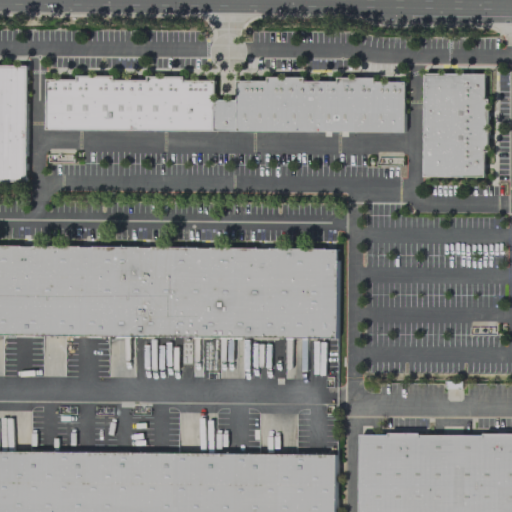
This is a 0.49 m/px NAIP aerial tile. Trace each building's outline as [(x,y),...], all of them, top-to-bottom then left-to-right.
[(0,64),(26,64),(26,181),(0,181),(0,64)] [(423,175),(484,176),(485,72),(424,72),(423,175)] [(405,81),(404,131),(45,129),(45,78),(214,79),(214,98),(236,99),(235,80),(405,81)] [(0,245),(337,249),(337,337),(0,333),(0,245)] [(359,511),(511,511),(511,434),(359,434),(359,511)] [(0,511),(0,450),(336,454),(335,511),(0,511)]
